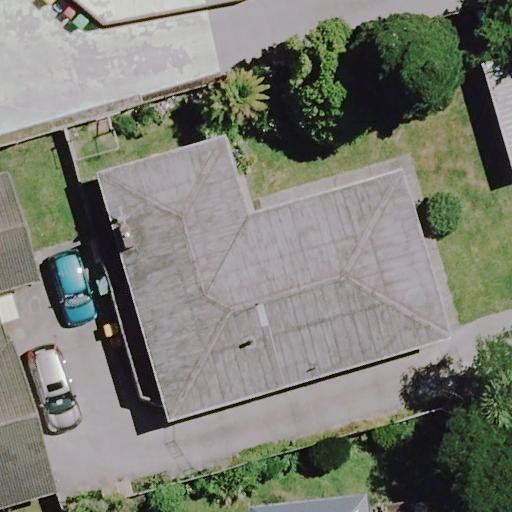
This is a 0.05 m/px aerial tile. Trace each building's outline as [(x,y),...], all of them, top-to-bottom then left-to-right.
[(511,70),(479,79),(506,192),(511,190),(511,70)] [(0,123),(11,121),(0,76),(0,123)] [(235,188),(224,149),(96,185),(163,431),(444,354),(387,147),(235,188)] [(0,292),(30,284),(2,188),(0,188),(0,511),(10,511),(43,503),(0,356),(0,292)] [(430,511),(428,496),(295,511),(430,511)]
